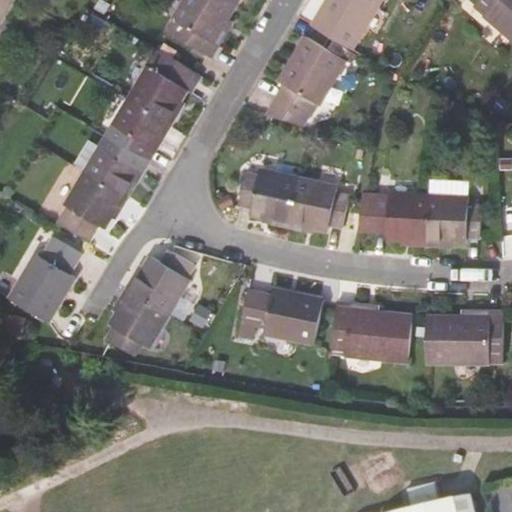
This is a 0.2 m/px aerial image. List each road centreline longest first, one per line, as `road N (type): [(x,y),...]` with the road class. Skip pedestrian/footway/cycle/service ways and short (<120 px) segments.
road 1 (residential): [(511,277),(325,265),(226,242),(154,208)]
road 2 (residential): [(154,208),(280,0)]
